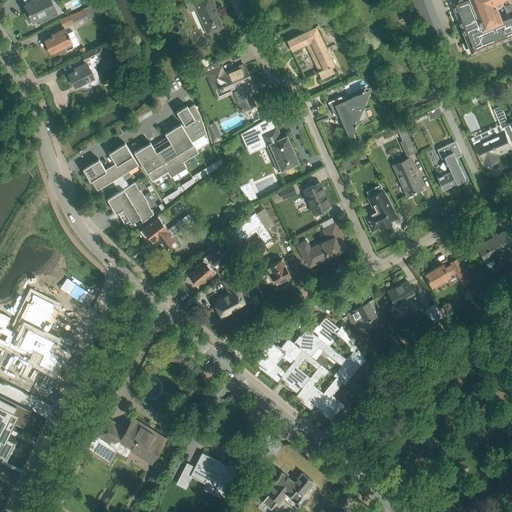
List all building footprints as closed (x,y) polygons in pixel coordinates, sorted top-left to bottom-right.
[(28,12),(24,13),(29,23),(32,21),(32,22),(36,20),(38,24),(48,18),(47,15),(44,8),(54,4),(51,0),(32,0),(31,1),(32,2),(25,5),(28,12)] [(189,0),(184,0),(190,11),(196,9),(207,34),(223,27),(215,9),(217,8),(213,0),(192,0),(190,1),(189,0)] [(511,0),(460,0),(454,3),(457,12),(471,47),(511,30),(511,0)] [(85,9),(61,21),(63,26),(87,15),(88,18),(104,10),(99,2),(85,9)] [(318,25),(323,23),(326,28),(337,23),(329,11),(315,18),(318,25)] [(316,26),(296,36),(287,40),(292,50),(305,44),(319,71),(318,71),(321,79),(334,73),(331,66),(334,64),(316,26)] [(51,53),(60,48),(64,46),(67,50),(79,44),(73,31),(67,33),(65,29),(60,31),(51,35),(52,36),(51,37),(51,38),(45,41),(51,53)] [(82,54),(81,54),(85,62),(90,59),(91,59),(98,55),(100,59),(105,70),(115,65),(105,43),(86,52),(82,54)] [(74,72),(69,75),(75,87),(86,81),(89,87),(91,87),(99,83),(99,75),(91,59),(90,59),(85,62),(86,64),(84,65),(75,69),(75,70),(74,71),(74,72)] [(218,62),(203,69),(205,74),(221,67),(218,62)] [(206,76),(213,93),(230,86),(234,94),(241,110),(254,105),(249,94),(254,92),(250,83),(252,82),(251,80),(244,65),(223,74),(221,67),(205,74),(206,76)] [(203,69),(191,75),(193,82),(206,76),(205,74),(203,69)] [(490,90),(480,94),(483,102),(493,97),(490,90)] [(341,96),(337,98),(328,102),(333,115),(339,112),(345,127),(353,130),(355,126),(355,127),(356,125),(355,125),(357,121),(366,117),(362,107),(366,99),(358,95),(343,102),(341,96)] [(186,105),(176,112),(184,125),(182,126),(192,142),(197,149),(209,142),(206,134),(200,114),(194,104),(188,107),(186,105)] [(490,134),(473,142),(479,154),(481,153),(487,166),(502,159),(501,157),(499,153),(511,148),(511,150),(511,149),(511,148),(507,138),(511,135),(511,130),(501,106),(494,109),(500,125),(504,134),(492,139),(490,134)] [(439,107),(428,112),(431,117),(442,113),(439,107)] [(197,149),(192,142),(182,126),(181,123),(165,133),(168,139),(186,168),(187,168),(183,162),(199,153),(197,149)] [(259,123),(241,133),(246,145),(262,138),(265,146),(266,146),(278,172),(289,167),(298,163),(287,136),(281,138),(276,126),(267,130),(263,132),(259,123)] [(410,137),(400,141),(406,156),(417,152),(410,137)] [(186,168),(168,139),(162,143),(154,148),(171,177),(186,168)] [(466,179),(456,158),(462,155),(455,141),(437,149),(441,159),(444,158),(451,171),(437,178),(443,190),(466,179)] [(171,177),(154,148),(150,142),(134,152),(152,181),(167,172),(171,178),(171,177)] [(125,143),(109,153),(115,163),(110,167),(117,178),(119,182),(125,179),(122,175),(138,165),(125,143)] [(393,165),(403,186),(407,195),(423,188),(409,158),(393,165)] [(119,182),(117,178),(110,167),(105,170),(99,159),(83,169),(90,181),(91,181),(97,191),(112,181),(114,185),(119,182)] [(350,159),(341,163),(344,170),(353,166),(350,159)] [(110,204),(116,213),(118,212),(144,196),(140,189),(139,190),(135,182),(107,199),(110,204)] [(320,183),(303,190),(304,191),(314,214),(330,207),(320,183)] [(246,184),(239,187),(248,201),(252,199),(246,184)] [(289,187),(280,191),(283,199),(292,195),(289,187)] [(390,206),(392,205),(386,194),(383,195),(380,190),(367,197),(374,211),(364,216),(372,230),(379,227),(380,229),(391,224),(390,222),(396,218),(390,206)] [(143,222),(154,214),(147,202),(148,202),(144,196),(118,212),(120,216),(126,226),(140,218),(143,222)] [(263,208),(255,213),(264,226),(271,221),(263,208)] [(208,247),(193,261),(185,268),(189,271),(186,273),(198,286),(214,271),(208,265),(228,247),(229,248),(238,239),(253,229),(264,242),(271,237),(264,226),(255,213),(255,212),(208,246),(208,247)] [(158,216),(150,222),(142,228),(153,242),(157,239),(164,248),(166,246),(167,247),(169,246),(168,245),(176,239),(173,237),(179,232),(181,235),(189,228),(182,219),(168,230),(158,216)] [(306,241),(297,246),(305,260),(306,260),(309,267),(318,262),(319,262),(320,262),(321,262),(322,261),(323,261),(324,261),(324,260),(325,260),(326,259),(327,258),(327,257),(328,257),(329,257),(342,250),(342,249),(346,247),(342,239),(343,239),(334,223),(331,218),(321,223),(324,228),(323,229),(326,236),(328,236),(329,239),(310,249),(306,241)] [(477,246),(481,255),(488,267),(495,264),(492,258),(502,252),(505,258),(507,257),(510,263),(511,261),(511,244),(505,231),(477,246)] [(210,237),(204,242),(208,247),(208,246),(214,242),(210,237)] [(262,245),(254,252),(259,258),(267,251),(262,245)] [(279,261),(267,267),(277,284),(291,276),(285,265),(293,261),(286,249),(276,255),(279,261)] [(426,274),(432,286),(449,277),(448,275),(455,271),(463,286),(472,281),(465,268),(463,270),(457,258),(450,262),(452,265),(445,269),(443,265),(426,274)] [(215,304),(222,316),(230,312),(232,312),(235,311),(235,309),(246,303),(241,293),(244,292),(234,274),(222,280),(226,287),(228,286),(233,294),(215,304)] [(388,291),(393,300),(395,305),(402,301),(408,313),(418,308),(413,299),(416,297),(407,281),(388,291)] [(469,289),(473,295),(484,287),(480,281),(469,289)] [(8,342),(7,343),(26,352),(30,355),(31,353),(33,348),(34,349),(34,350),(35,351),(36,350),(42,353),(40,358),(40,357),(39,358),(40,358),(38,362),(46,366),(45,369),(46,370),(47,367),(52,369),(56,361),(59,355),(59,354),(50,349),(51,345),(54,340),(46,336),(59,310),(52,306),(53,305),(34,295),(19,323),(22,325),(27,327),(23,336),(13,331),(10,337),(11,337),(8,342)] [(347,313),(352,322),(355,327),(376,316),(368,302),(347,313)] [(434,323),(443,316),(434,304),(425,311),(434,323)] [(312,332),(326,343),(334,333),(338,336),(338,337),(346,344),(345,345),(352,352),(357,346),(342,325),(339,328),(325,316),(312,332)] [(307,327),(294,343),(303,350),(308,354),(316,344),(342,365),(346,360),(347,359),(326,343),(312,332),(307,327)] [(399,347),(392,333),(386,336),(394,349),(399,347)] [(264,370),(278,381),(280,378),(285,372),(275,364),(284,353),(294,360),(303,350),(294,343),(289,338),(280,348),(270,340),(254,360),(265,369),(264,370)] [(352,352),(350,355),(361,364),(366,360),(357,346),(352,352)] [(321,364),(308,354),(303,350),(294,360),(285,372),(280,378),(296,390),(298,392),(310,378),(298,368),(305,359),(317,369),(321,364)] [(346,360),(357,369),(361,364),(350,355),(347,359),(346,360)] [(346,360),(342,365),(353,374),(357,369),(346,360)] [(314,405),(322,394),(313,386),(323,374),(325,376),(329,370),(321,364),(317,369),(310,378),(298,392),(295,395),(311,408),(314,405)] [(342,365),(338,370),(349,379),(353,374),(342,365)] [(336,377),(342,382),(345,384),(349,379),(338,370),(333,375),(336,377)] [(336,377),(322,394),(314,405),(331,419),(344,404),(343,404),(342,405),(331,396),(342,382),(336,377)] [(0,456),(0,457),(7,460),(15,443),(7,438),(3,436),(2,438),(0,437),(0,432),(1,431),(2,431),(3,431),(1,430),(3,426),(5,426),(4,425),(6,419),(7,418),(10,419),(17,406),(0,397),(0,456)] [(106,418),(87,448),(109,461),(121,440),(152,460),(164,441),(146,430),(148,428),(133,419),(126,430),(106,418)] [(202,452),(197,461),(194,467),(187,464),(177,483),(186,488),(192,476),(204,483),(206,480),(219,487),(220,485),(230,490),(242,466),(231,460),(227,466),(216,461),(216,460),(202,452)] [(302,473),(294,482),(282,472),(273,482),(276,484),(268,494),(269,494),(263,502),(272,509),(278,502),(279,502),(286,493),(295,500),(294,501),(294,502),(295,503),(296,504),(297,504),(298,504),(299,503),(299,502),(300,501),(299,500),(299,499),(298,499),(313,481),(302,473)]
